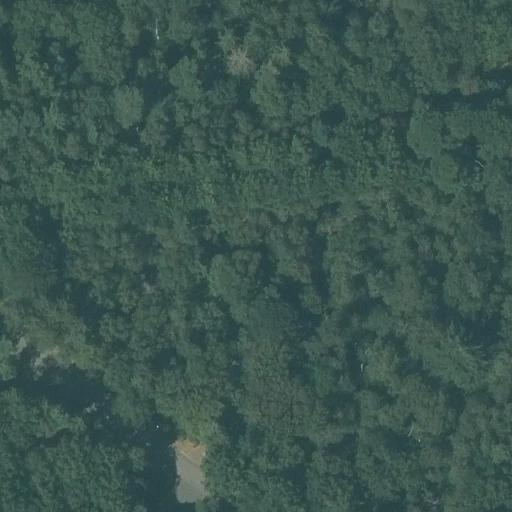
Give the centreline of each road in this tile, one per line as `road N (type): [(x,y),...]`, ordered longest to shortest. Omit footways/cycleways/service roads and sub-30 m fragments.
road 1 (track): [(511,150),(0,212)]
road 2 (unclassified): [(239,511),(0,333)]
